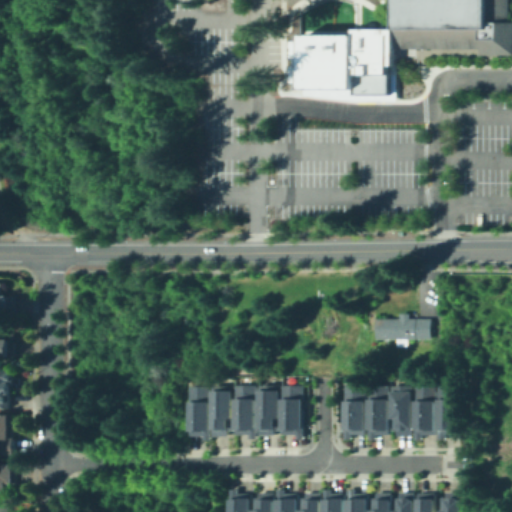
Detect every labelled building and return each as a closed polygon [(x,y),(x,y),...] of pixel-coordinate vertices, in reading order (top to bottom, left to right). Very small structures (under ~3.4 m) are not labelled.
[(484,49),(398,49),(397,0),(511,0),(511,23),(511,56),(484,56),(484,49)] [(395,28),(354,28),(355,34),(303,34),(303,40),(294,40),(293,57),(298,57),(298,64),(295,64),(294,81),(303,82),(302,88),(355,88),(355,94),(390,95),(390,74),(396,74),(395,28)] [(16,296),(16,312),(0,312),(0,282),(3,282),(3,296),(16,296)] [(439,327),(439,338),(435,338),(434,339),(379,339),(380,319),(434,319),(434,327),(439,327)] [(2,339),(8,339),(8,333),(17,333),(17,358),(0,358),(0,332),(2,332),(2,339)] [(0,367),(14,367),(14,377),(17,377),(17,386),(14,386),(14,395),(11,395),(11,409),(0,409),(0,367)] [(391,377),(375,377),(375,369),(391,369),(391,377)] [(260,438),(253,438),(253,434),(240,434),(239,385),(259,385),(260,438)] [(283,385),(284,430),(278,430),(278,435),(263,435),(262,385),(283,385)] [(307,438),(300,438),(300,434),(287,434),(286,385),(306,385),(307,438)] [(416,385),(416,435),(401,435),(401,430),(395,430),(395,386),(416,385)] [(425,439),(419,439),(419,386),(439,385),(439,434),(425,434),(425,439)] [(212,439),(206,439),(206,435),(192,435),(191,386),(211,386),(212,439)] [(235,386),(236,430),(231,430),(231,435),(216,435),(215,386),(235,386)] [(354,439),(348,439),(348,386),(368,386),(368,434),(354,435),(354,439)] [(379,439),(373,439),(372,386),(392,386),(393,434),(379,435),(379,439)] [(448,439),(442,439),(442,386),(462,386),(462,434),(448,435),(448,439)] [(0,414),(15,414),(15,437),(17,437),(17,455),(0,455),(0,414)] [(0,465),(16,465),(16,485),(9,485),(9,493),(1,494),(1,498),(0,498),(0,465)] [(348,492),(348,511),(328,511),(328,489),(335,488),(335,492),(348,492)] [(254,493),(254,511),(234,511),(234,489),(241,489),(242,493),(254,493)] [(301,493),(301,511),(281,511),(281,489),(288,489),(288,493),(301,493)] [(371,493),(371,511),(351,511),(351,490),(358,489),(358,493),(371,493)] [(278,492),(278,511),(259,511),(259,509),(263,509),(263,492),(278,492)] [(324,492),(324,511),(305,511),(305,509),(310,509),(310,492),(324,492)] [(394,492),(394,511),(375,511),(375,510),(380,510),(380,493),(394,492)] [(417,511),(398,511),(398,497),(403,497),(403,492),(417,492),(417,511)] [(464,511),(445,511),(445,497),(450,497),(450,492),(464,492),(464,511)] [(438,493),(438,511),(421,511),(421,493),(438,493)]
